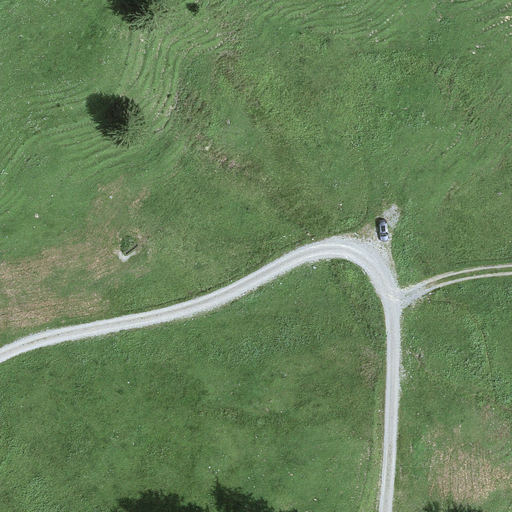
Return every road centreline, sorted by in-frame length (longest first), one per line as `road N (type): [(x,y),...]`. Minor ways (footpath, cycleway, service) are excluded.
road 1 (track): [(0,355),(213,299),(301,253),(366,251),(379,263),(390,300),(384,511)]
road 2 (track): [(390,300),(511,269)]
